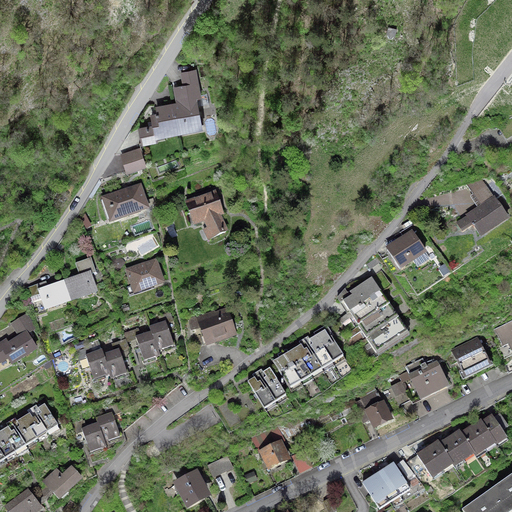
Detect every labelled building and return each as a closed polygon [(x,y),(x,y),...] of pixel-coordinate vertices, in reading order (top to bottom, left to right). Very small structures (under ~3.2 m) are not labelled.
[(396,29),(388,27),(387,34),(388,38),(392,39),(395,36),(396,29)] [(178,104),(173,105),(178,131),(202,127),(196,97),(200,96),(197,78),(183,80),(187,98),(177,100),(178,104)] [(156,136),(178,131),(173,105),(157,108),(158,113),(156,113),(156,115),(152,116),(153,126),(139,128),(142,143),(157,140),(156,136)] [(128,170),(144,165),(139,150),(123,155),(128,170)] [(482,180),(466,185),(481,208),(457,224),(462,233),(472,226),(473,228),(474,227),(480,236),(508,218),(482,180)] [(113,219),(145,208),(139,189),(115,197),(114,194),(101,198),(103,203),(107,201),(113,219)] [(216,193),(187,203),(193,223),(205,219),(209,229),(205,231),(209,240),(226,231),(221,222),(223,221),(221,217),(219,217),(218,215),(223,213),(216,193)] [(404,239),(387,250),(400,269),(425,252),(413,234),(416,232),(412,225),(400,233),(404,239)] [(80,277),(65,282),(71,301),(96,292),(90,275),(96,273),(91,258),(75,264),(80,277)] [(377,258),(367,265),(370,270),(380,262),(377,258)] [(114,265),(115,268),(118,269),(123,263),(122,261),(120,259),(117,259),(115,260),(114,263),(114,265)] [(155,262),(128,271),(135,291),(162,282),(155,262)] [(345,290),(338,299),(348,314),(340,320),(343,324),(353,317),(359,327),(349,333),(352,338),(362,331),(376,353),(407,332),(372,278),(351,292),(352,295),(350,297),(345,290)] [(46,309),(71,301),(65,282),(48,288),(46,282),(27,288),(36,316),(47,313),(46,309)] [(224,309),(193,320),(203,347),(234,336),(224,309)] [(12,364),(36,349),(27,334),(34,330),(31,321),(27,315),(13,324),(21,337),(9,345),(6,342),(0,345),(0,363),(8,358),(12,364)] [(508,344),(511,351),(511,320),(495,330),(503,347),(508,344)] [(164,321),(150,326),(159,352),(173,347),(164,321)] [(316,336),(334,367),(345,360),(327,330),(316,336)] [(151,331),(136,337),(145,363),(160,357),(151,331)] [(316,336),(305,343),(324,373),(334,367),(316,336)] [(464,346),(477,371),(490,364),(477,340),(464,346)] [(305,343),(295,349),(313,379),(324,373),(305,343)] [(477,371),(464,346),(452,352),(464,377),(477,371)] [(284,356),(302,386),(313,379),(295,349),(284,356)] [(101,350),(86,355),(95,381),(110,376),(101,350)] [(118,350),(103,355),(112,381),(127,376),(118,350)] [(291,392),(302,386),(284,356),(273,362),(291,392)] [(423,359),(405,367),(420,396),(429,392),(431,396),(439,392),(438,389),(446,385),(434,360),(426,364),(423,359)] [(258,376),(277,406),(288,399),(269,369),(258,376)] [(277,406),(258,376),(248,382),(266,412),(277,406)] [(378,393),(354,405),(363,423),(370,420),(374,428),(391,420),(378,393)] [(0,467),(60,431),(45,405),(39,408),(28,415),(18,421),(8,428),(0,432),(0,467)] [(110,413),(96,418),(105,444),(119,439),(110,413)] [(423,451),(416,456),(432,481),(454,466),(456,469),(474,457),(476,460),(508,440),(491,414),(486,417),(475,424),(466,430),(461,433),(460,431),(454,434),(443,441),(440,444),(438,441),(433,445),(423,451)] [(327,415),(319,419),(322,426),(330,422),(327,415)] [(97,423),(82,428),(91,454),(106,449),(97,423)] [(280,443),(262,452),(270,469),(288,460),(280,443)] [(227,457),(208,466),(213,478),(233,469),(227,457)] [(368,479),(361,483),(379,509),(411,488),(393,462),(388,466),(378,472),(368,479)] [(55,469),(42,481),(62,504),(87,481),(74,466),(62,477),(55,469)] [(195,474),(177,484),(187,504),(206,494),(201,485),(205,483),(202,476),(197,478),(195,474)] [(511,511),(511,476),(466,509),(467,511),(511,511)] [(11,511),(37,511),(40,511),(26,492),(7,506),(11,511)] [(70,500),(62,511),(73,511),(78,506),(70,500)]
